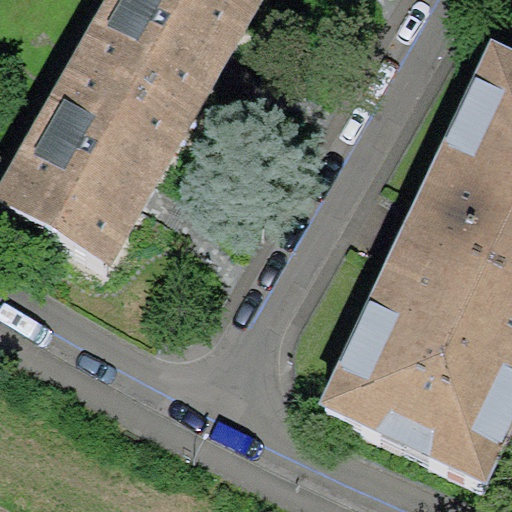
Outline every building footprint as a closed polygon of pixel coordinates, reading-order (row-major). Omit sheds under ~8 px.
[(148,111),(149,108),(188,130),(224,69),(252,20),(217,0),(125,0),(83,74),(148,111)] [(217,0),(252,20),(262,0),(217,0)] [(434,243),(511,280),(511,75),(493,66),(446,165),(448,166),(446,172),(423,219),(439,233),(434,243)] [(148,111),(83,74),(0,217),(104,277),(148,200),(188,130),(149,108),(148,111)] [(511,280),(434,243),(420,273),(399,269),(379,312),(374,322),(372,321),(325,420),(483,495),(511,434),(511,280)]
